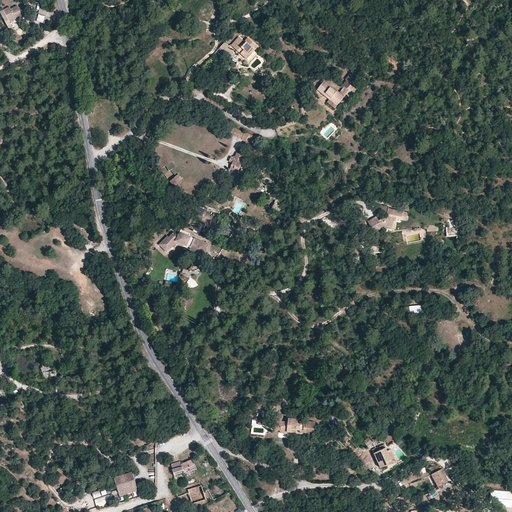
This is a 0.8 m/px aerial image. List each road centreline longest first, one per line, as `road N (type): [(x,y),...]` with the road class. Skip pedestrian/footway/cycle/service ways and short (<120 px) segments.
road 1 (secondary): [(200,431),(132,314),(103,227),(60,0)]
road 2 (track): [(324,213),(306,225),(297,283),(235,296),(192,365),(170,382)]
road 3 (residential): [(200,431),(161,450),(153,498),(108,511)]
road 4 (track): [(158,0),(214,23),(272,0)]
